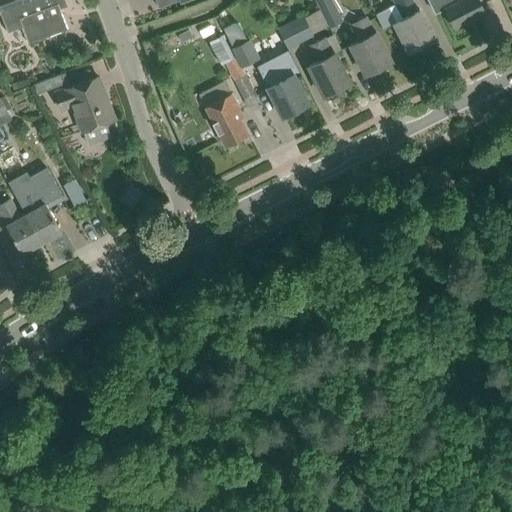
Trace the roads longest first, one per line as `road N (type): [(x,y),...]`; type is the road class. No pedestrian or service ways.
road 1 (tertiary): [(203,231),(511,74)]
road 2 (residential): [(102,0),(188,214),(203,231)]
road 3 (tertiary): [(0,344),(203,231)]
